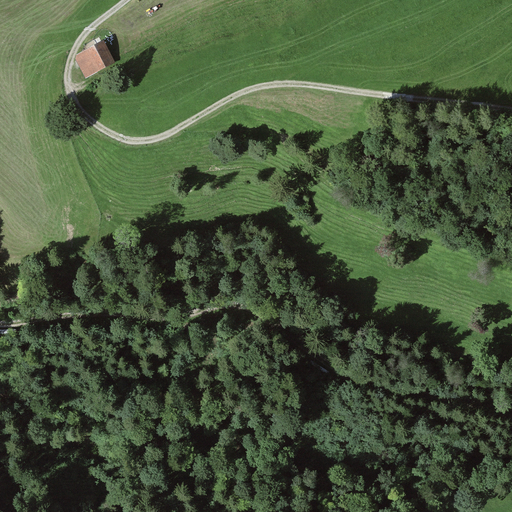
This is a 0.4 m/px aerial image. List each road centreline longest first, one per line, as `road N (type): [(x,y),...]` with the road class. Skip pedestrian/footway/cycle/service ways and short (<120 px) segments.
road 1 (track): [(136,0),(75,36),(68,93),(121,138),(158,139),(240,94),(285,83),(511,107)]
road 2 (track): [(0,324),(122,316),(187,321),(254,335),(354,379),(511,414)]
